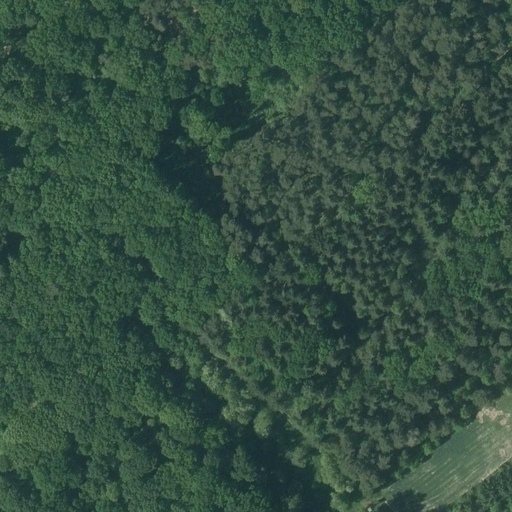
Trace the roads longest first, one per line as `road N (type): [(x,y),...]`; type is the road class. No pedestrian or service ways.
road 1 (track): [(511,49),(191,325),(0,470)]
road 2 (track): [(388,508),(298,420),(210,355),(191,325)]
